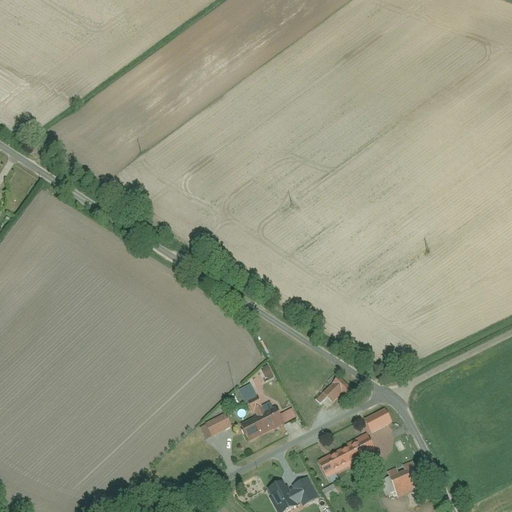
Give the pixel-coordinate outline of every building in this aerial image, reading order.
[(340,383),(317,407),(322,411),(330,403),(333,407),(344,395),(349,400),(358,390),(344,378),(339,383),(340,383)] [(241,386),(245,394),(255,389),(251,381),(241,386)] [(246,401),(257,421),(244,428),(254,446),(300,420),(291,404),(272,414),(260,394),(246,401)] [(367,424),(373,435),(393,424),(387,413),(367,424)] [(207,427),(213,439),(233,429),(227,417),(207,427)] [(372,440),(322,466),(330,483),(381,457),(372,440)] [(415,466),(391,479),(402,499),(426,486),(415,466)] [(318,500),(308,481),(294,488),(296,491),(290,494),(296,505),(302,503),(304,507),(318,500)] [(272,501),(277,511),(290,511),(298,508),(296,505),(290,494),(289,491),(286,492),(282,485),(270,491),(274,499),(272,501)]
